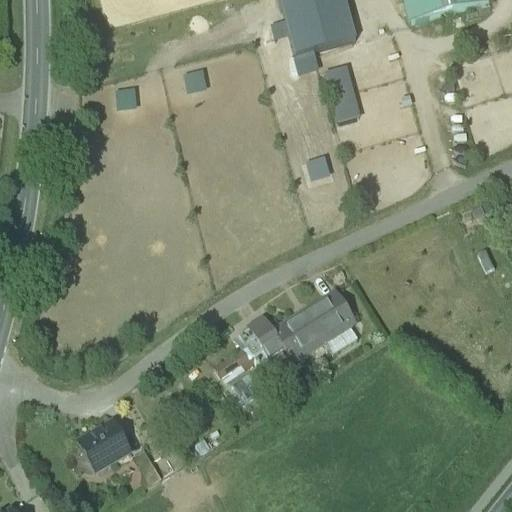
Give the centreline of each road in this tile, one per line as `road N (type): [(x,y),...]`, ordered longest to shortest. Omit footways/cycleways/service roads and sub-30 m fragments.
road 1 (residential): [(0,387),(62,405),(106,399),(259,288),(511,170)]
road 2 (secondary): [(0,320),(28,174),(34,0)]
